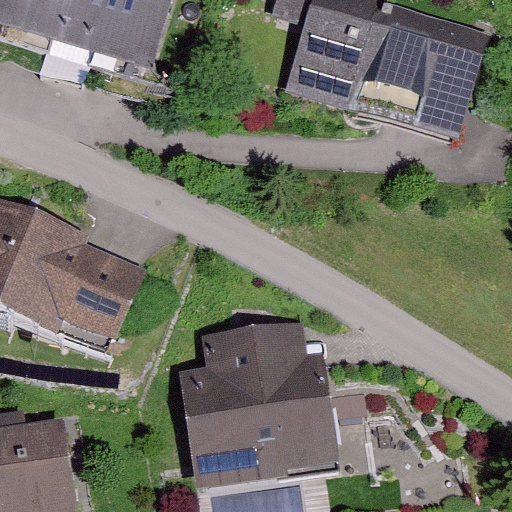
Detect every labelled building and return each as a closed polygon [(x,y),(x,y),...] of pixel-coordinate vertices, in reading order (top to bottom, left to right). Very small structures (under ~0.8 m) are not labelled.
[(0,0),(0,28),(72,50),(86,0),(0,0)] [(176,0),(86,0),(72,50),(155,74),(176,0)] [(491,44),(341,0),(283,0),(278,19),(308,28),(288,94),(461,145),(491,44)] [(98,246),(0,204),(0,321),(51,344),(58,328),(113,351),(145,276),(94,255),(98,246)] [(208,369),(178,374),(197,497),(341,476),(321,346),(305,348),(302,323),(203,338),(208,369)] [(62,511),(54,439),(0,445),(0,511),(62,511)]
